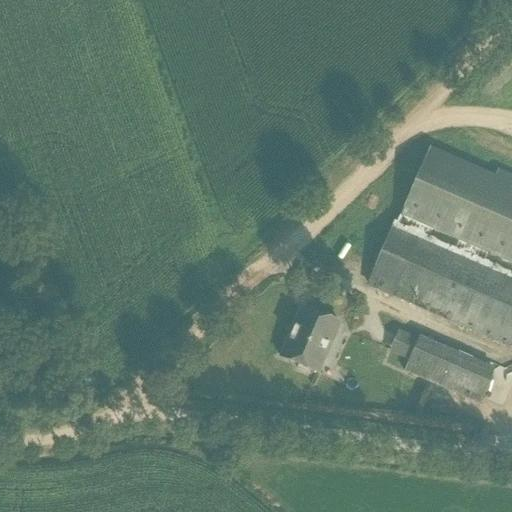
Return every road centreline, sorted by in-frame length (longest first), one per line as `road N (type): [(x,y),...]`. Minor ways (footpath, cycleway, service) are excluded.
road 1 (track): [(511,27),(104,420)]
road 2 (unclassified): [(511,458),(160,414),(32,440),(0,438)]
